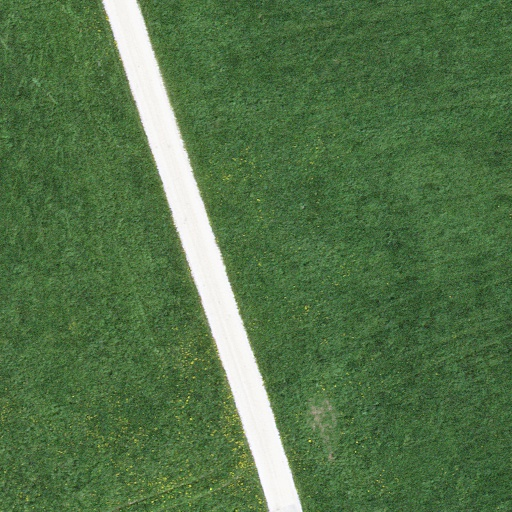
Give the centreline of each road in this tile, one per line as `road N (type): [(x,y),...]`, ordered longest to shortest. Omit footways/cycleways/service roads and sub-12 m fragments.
road 1 (track): [(111,0),(274,511)]
road 2 (track): [(250,437),(80,511)]
